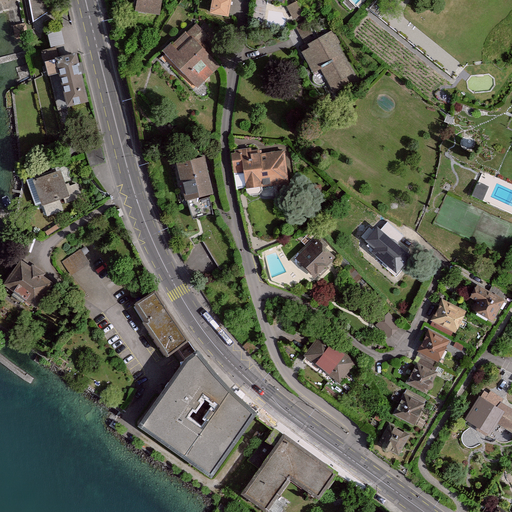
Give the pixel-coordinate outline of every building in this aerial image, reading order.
[(41,0),(29,0),(33,19),(44,18),(41,0)] [(162,0),(136,0),(135,12),(160,16),(162,0)] [(225,19),(229,0),(211,0),(209,15),(225,19)] [(302,16),(295,2),(285,7),(292,21),(302,16)] [(27,36),(24,23),(14,25),(15,30),(17,39),(19,38),(27,36)] [(45,33),(48,49),(64,45),(60,30),(45,33)] [(185,32),(161,54),(195,92),(220,70),(185,32)] [(355,82),(331,32),(300,46),(323,97),(355,82)] [(87,100),(75,56),(39,65),(43,80),(50,78),(59,108),(87,100)] [(105,162),(101,146),(85,150),(89,165),(105,162)] [(234,155),(239,189),(288,181),(283,148),(234,155)] [(203,152),(174,159),(182,197),(211,191),(203,152)] [(56,168),(28,178),(37,203),(65,193),(56,168)] [(74,197),(81,196),(79,183),(71,185),(74,197)] [(480,183),(476,196),(487,200),(492,187),(480,183)] [(385,215),(362,241),(391,267),(404,252),(394,244),(405,232),(385,215)] [(317,241),(297,261),(314,278),(334,259),(317,241)] [(63,261),(72,275),(86,267),(77,252),(63,261)] [(52,283),(18,256),(0,278),(0,284),(31,309),(52,283)] [(505,296),(472,279),(466,291),(476,297),(470,308),(493,320),(505,296)] [(192,340),(157,289),(134,304),(169,356),(192,340)] [(464,306),(441,294),(429,318),(452,330),(464,306)] [(377,325),(391,338),(402,326),(387,314),(377,325)] [(447,338),(424,326),(412,350),(435,362),(447,338)] [(356,361),(321,335),(306,356),(341,381),(356,361)] [(211,379),(191,354),(152,425),(202,467),(248,407),(222,390),(211,379)] [(435,369),(412,357),(400,382),(423,393),(435,369)] [(425,400),(402,388),(390,412),(413,424),(425,400)] [(496,406),(477,394),(461,420),(483,434),(492,419),(511,432),(511,405),(501,398),(496,406)] [(408,433),(385,421),(373,445),(396,457),(408,433)] [(279,429),(232,493),(257,511),(285,472),(313,493),(332,468),(279,429)]
